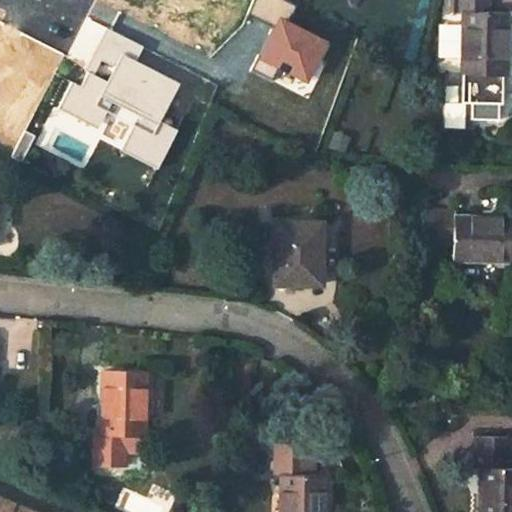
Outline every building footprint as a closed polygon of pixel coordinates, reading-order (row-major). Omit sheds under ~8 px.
[(294,5),(283,0),(250,0),(246,13),(269,26),(274,16),(286,22),(294,5)] [(506,80),(509,80),(510,16),(494,16),(495,0),(460,0),(460,15),(466,15),(464,79),(506,80)] [(286,22),(274,16),(269,26),(253,58),(254,59),(274,69),(303,84),(325,42),(286,22)] [(142,47),(106,28),(84,70),(88,72),(93,75),(101,60),(115,67),(122,53),(135,60),(142,47)] [(179,82),(135,60),(122,53),(115,67),(108,82),(100,97),(111,103),(137,117),(157,127),(159,121),(179,82)] [(274,69),(254,59),(249,69),(268,79),(274,69)] [(93,75),(88,72),(81,86),(72,81),(57,109),(97,130),(111,103),(100,97),(108,82),(93,75)] [(506,80),(464,79),(463,107),(473,107),(473,124),(502,124),(502,108),(506,108),(506,80)] [(177,130),(159,121),(157,127),(137,117),(120,150),(157,169),(177,130)] [(455,214),(423,214),(422,247),(454,248),(453,265),(511,266),(511,223),(455,222),(455,214)] [(274,280),(316,279),(315,247),(319,247),(319,225),(272,226),(274,280)] [(91,469),(126,470),(127,438),(143,439),(145,375),(102,374),(100,437),(93,436),(91,469)] [(481,471),(479,511),(511,511),(511,472),(507,472),(508,440),(476,439),(475,471),(481,471)] [(278,511),(321,511),(323,479),(306,478),(307,448),(273,447),(272,477),(280,477),(278,511)] [(0,511),(18,511),(21,507),(0,497),(0,511)]
